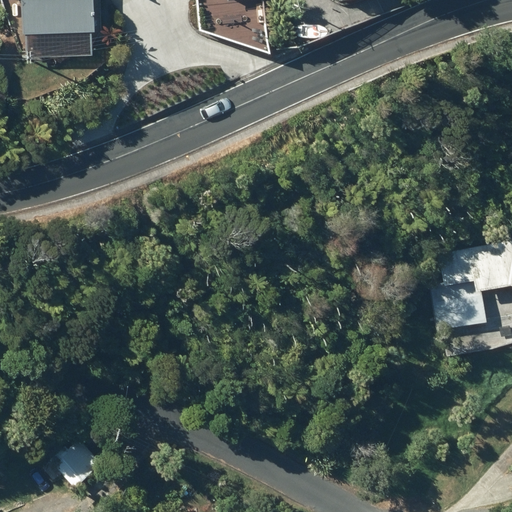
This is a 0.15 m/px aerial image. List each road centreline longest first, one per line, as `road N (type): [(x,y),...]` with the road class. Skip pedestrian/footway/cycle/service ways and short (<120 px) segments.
road 1 (secondary): [(495,0),(127,157),(0,194)]
road 2 (residential): [(350,511),(167,419),(0,374)]
